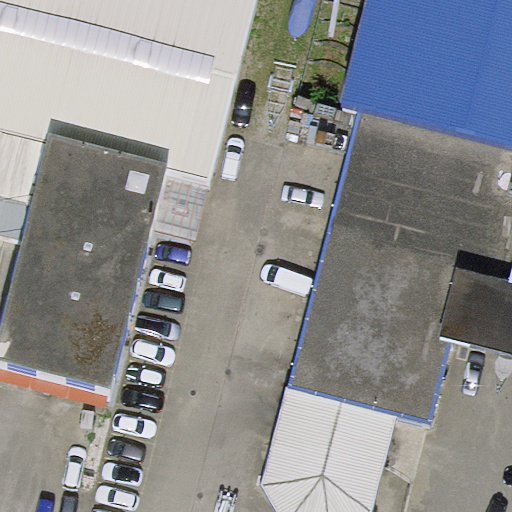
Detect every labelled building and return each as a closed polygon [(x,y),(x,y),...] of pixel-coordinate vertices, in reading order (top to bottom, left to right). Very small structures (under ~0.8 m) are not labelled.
[(259,0),(0,0),(0,132),(48,145),(21,248),(0,326),(0,370),(111,400),(171,176),(209,186),(259,0)] [(511,0),(370,0),(342,113),(362,116),(511,155),(511,0)] [(511,155),(362,116),(290,390),(394,418),(431,427),(453,345),(511,360),(511,155)] [(0,132),(0,242),(21,248),(48,145),(0,132)] [(374,511),(394,418),(290,390),(286,390),(264,488),(277,511),(374,511)]
